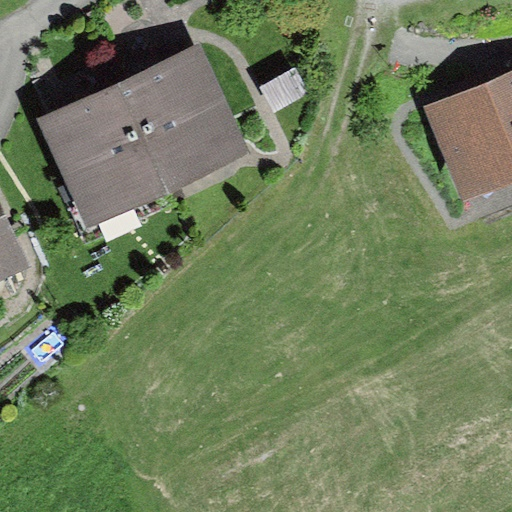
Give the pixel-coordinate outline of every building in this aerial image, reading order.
[(203,51),(123,85),(169,192),(249,157),(203,51)] [(296,74),(261,93),(275,117),(309,97),(296,74)] [(511,78),(428,113),(466,206),(511,187),(511,78)] [(123,85),(39,121),(85,228),(169,192),(123,85)] [(0,286),(31,272),(0,203),(0,286)]
